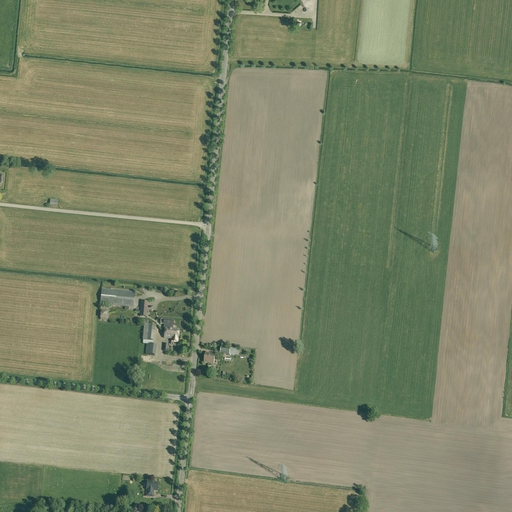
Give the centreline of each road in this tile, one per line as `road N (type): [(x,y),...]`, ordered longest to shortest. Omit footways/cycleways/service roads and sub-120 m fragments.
road 1 (unclassified): [(190,398),(231,0)]
road 2 (unclassified): [(190,398),(0,378)]
